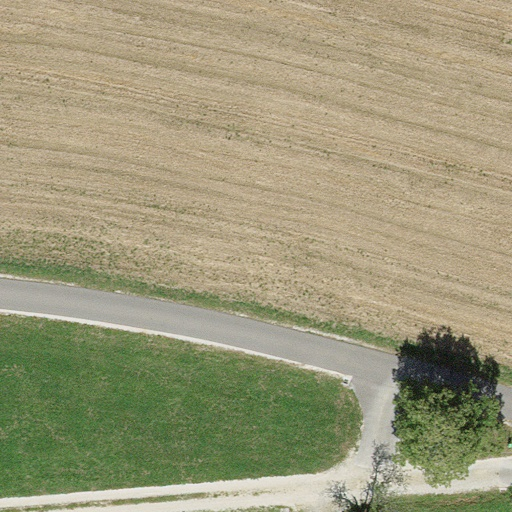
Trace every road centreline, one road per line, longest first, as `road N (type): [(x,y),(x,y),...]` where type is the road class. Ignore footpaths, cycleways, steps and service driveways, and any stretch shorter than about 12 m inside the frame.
road 1 (residential): [(0,305),(133,319),(511,402)]
road 2 (track): [(114,511),(511,466)]
